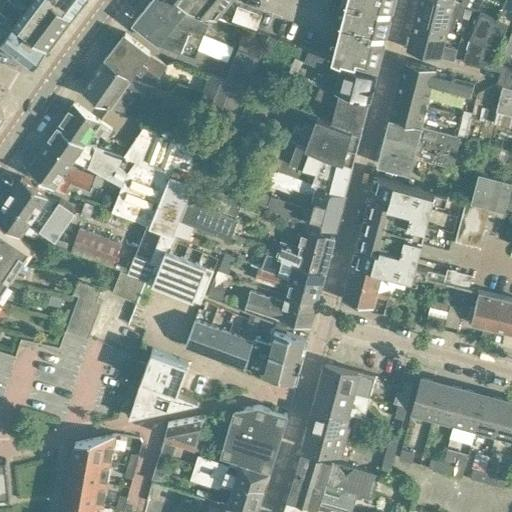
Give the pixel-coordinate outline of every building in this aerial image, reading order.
[(10,0),(16,4),(15,4),(24,11),(16,21),(15,22),(47,46),(61,28),(29,4),(30,3),(25,0),(10,0)] [(32,0),(30,3),(29,4),(61,28),(74,11),(60,0),(32,0)] [(60,0),(74,11),(83,0),(60,0)] [(182,13),(188,5),(181,0),(150,0),(150,1),(175,21),(204,32),(207,23),(182,13)] [(219,15),(226,4),(221,0),(181,0),(188,5),(219,15)] [(347,0),(347,5),(389,21),(394,0),(347,0)] [(420,0),(415,19),(447,27),(451,28),(454,17),(459,19),(460,15),(463,5),(463,3),(462,3),(455,0),(420,0)] [(462,0),(462,3),(473,7),(478,10),(482,0),(462,0)] [(511,0),(505,0),(504,3),(498,18),(508,22),(511,11),(511,0)] [(150,1),(134,21),(158,42),(160,40),(196,54),(204,32),(175,21),(150,1)] [(238,4),(233,19),(258,28),(263,13),(238,4)] [(387,32),(389,21),(347,5),(340,30),(335,50),(334,56),(311,47),(309,51),(326,58),(326,57),(342,63),(342,65),(347,67),(348,67),(376,76),(387,32)] [(34,64),(47,46),(15,22),(0,10),(0,20),(2,22),(1,22),(10,29),(2,40),(34,64)] [(511,66),(498,61),(493,59),(508,22),(498,18),(481,11),(470,39),(463,62),(501,71),(497,82),(504,85),(511,87),(511,66)] [(440,56),(447,27),(415,19),(408,48),(440,56)] [(511,28),(503,49),(499,57),(511,62),(511,53),(511,52),(511,28)] [(126,32),(105,57),(129,74),(135,67),(154,79),(165,62),(146,52),(148,49),(126,32)] [(240,47),(228,80),(247,87),(260,54),(240,47)] [(305,60),(339,75),(336,88),(370,100),(376,76),(348,67),(347,67),(342,65),(342,63),(326,57),(326,58),(309,51),(305,60)] [(171,90),(129,74),(105,57),(83,90),(107,102),(110,104),(125,111),(135,92),(144,96),(145,93),(162,99),(162,97),(165,98),(162,106),(203,121),(210,106),(198,101),(171,90)] [(405,59),(397,90),(429,98),(429,96),(462,105),(465,93),(470,95),(473,81),(436,71),(437,67),(405,59)] [(203,89),(198,101),(210,106),(221,110),(241,117),(244,110),(248,100),(252,89),(232,81),(209,73),(203,89)] [(178,82),(171,90),(184,95),(187,86),(178,82)] [(511,87),(504,85),(498,110),(499,110),(496,123),(511,126),(511,87)] [(320,86),(315,98),(322,101),(334,104),(330,120),(351,128),(360,131),(360,132),(361,132),(362,128),(370,100),(336,88),(330,90),(320,86)] [(252,89),(248,100),(255,103),(259,94),(260,92),(252,89)] [(397,90),(390,116),(422,124),(423,118),(455,126),(456,119),(452,118),(454,110),(427,103),(429,98),(397,90)] [(248,100),(244,110),(252,113),(255,103),(248,100)] [(122,185),(113,209),(162,229),(174,233),(181,213),(194,179),(201,182),(210,156),(195,150),(199,139),(150,121),(126,153),(99,142),(84,141),(94,128),(105,136),(112,127),(74,101),(48,139),(74,157),(89,165),(108,176),(122,185)] [(244,110),(241,117),(249,120),(252,113),(244,110)] [(295,123),(290,137),(353,162),(358,145),(361,132),(360,132),(360,131),(351,128),(330,120),(317,115),(313,125),(304,122),(303,125),(295,123)] [(460,135),(421,124),(390,116),(378,163),(408,170),(413,151),(425,154),(424,158),(452,165),(460,135)] [(290,137),(278,168),(308,179),(316,184),(346,193),(353,162),(290,137)] [(48,139),(28,167),(54,185),(64,189),(69,179),(90,186),(95,173),(69,164),(74,157),(48,139)] [(485,154),(511,161),(511,149),(488,143),(485,154)] [(262,165),(257,179),(291,191),(292,186),(306,191),(307,189),(316,193),(310,209),(271,194),(267,206),(302,220),(307,220),(337,227),(346,193),(316,184),(308,179),(278,168),(277,171),(262,165)] [(471,199),(491,204),(511,209),(511,179),(480,171),(471,199)] [(391,199),(372,194),(368,210),(439,229),(439,227),(427,224),(433,198),(446,202),(448,192),(378,174),(373,190),(392,194),(391,199)] [(22,176),(0,208),(0,217),(21,233),(22,231),(23,231),(34,238),(42,227),(55,236),(75,208),(60,198),(48,194),(41,189),(22,176)] [(194,179),(181,213),(198,220),(231,234),(233,230),(238,216),(236,215),(242,198),(201,182),(194,179)] [(252,187),(247,199),(266,206),(270,194),(252,187)] [(491,204),(471,199),(466,197),(455,238),(480,245),(491,204)] [(368,210),(360,242),(355,259),(353,259),(353,260),(384,268),(419,277),(420,274),(470,287),(473,274),(448,268),(447,274),(416,266),(422,242),(424,233),(437,237),(439,229),(368,210)] [(174,233),(173,234),(176,235),(190,240),(198,220),(181,213),(174,233)] [(20,234),(23,231),(22,231),(21,233),(0,218),(0,249),(19,262),(32,242),(20,234)] [(71,248),(113,265),(119,248),(122,242),(79,226),(71,248)] [(274,253),(294,261),(325,270),(335,234),(304,226),(298,250),(279,242),(274,253)] [(162,229),(158,240),(172,246),(176,235),(173,234),(174,233),(162,229)] [(135,253),(128,271),(134,273),(147,278),(146,280),(155,284),(169,250),(170,250),(172,246),(158,240),(150,260),(135,253)] [(0,249),(0,276),(6,281),(19,262),(0,249)] [(169,250),(155,284),(171,290),(175,280),(174,280),(180,265),(184,256),(170,250),(169,250)] [(269,250),(262,267),(290,278),(321,287),(325,270),(294,261),(274,253),(269,250)] [(175,280),(171,290),(185,295),(189,286),(186,285),(192,270),(195,271),(199,261),(184,256),(180,265),(174,280),(175,280)] [(346,286),(342,298),(372,306),(374,306),(376,296),(388,299),(389,295),(377,292),(381,277),(417,286),(419,277),(384,268),(353,260),(346,286)] [(189,286),(185,295),(201,301),(214,268),(199,261),(195,271),(192,270),(186,285),(189,286)] [(290,278),(259,266),(255,276),(277,285),(277,283),(288,286),(286,294),(317,302),(321,287),(290,278)] [(121,268),(112,291),(125,296),(134,273),(128,271),(121,268)] [(134,273),(125,296),(138,301),(146,280),(147,278),(134,273)] [(74,293),(79,295),(79,294),(97,300),(97,299),(102,288),(79,279),(74,293)] [(215,283),(211,295),(222,299),(226,287),(215,283)] [(311,325),(317,302),(286,294),(284,300),(251,291),(247,305),(284,318),(311,325)] [(511,331),(511,298),(479,291),(471,322),(505,330),(511,331)] [(75,305),(98,314),(102,301),(97,299),(97,300),(79,294),(79,295),(75,305)] [(52,295),(50,303),(62,306),(64,299),(52,295)] [(432,298),(427,319),(445,323),(450,303),(432,298)] [(93,325),(98,314),(75,305),(71,316),(93,325)] [(251,314),(243,335),(253,339),(254,337),(261,318),(251,314)] [(89,337),(93,325),(71,316),(66,329),(67,329),(89,337)] [(195,318),(186,343),(247,365),(249,356),(251,346),(253,339),(243,335),(196,319),(195,318)] [(268,361),(265,372),(296,380),(308,337),(291,332),(292,327),(278,322),(273,342),(254,337),(253,339),(249,356),(268,361)] [(511,331),(505,330),(502,343),(511,345),(511,331)] [(153,347),(147,362),(183,376),(189,361),(153,347)] [(370,396),(376,374),(326,361),(320,383),(370,396)] [(147,362),(142,377),(177,391),(183,376),(147,362)] [(411,413),(432,418),(442,381),(421,376),(411,413)] [(133,405),(130,415),(199,400),(177,391),(142,377),(133,405)] [(453,424),(463,387),(442,381),(432,418),(453,424)] [(397,389),(394,402),(399,403),(407,406),(413,384),(404,382),(402,391),(397,389)] [(315,404),(352,413),(365,416),(370,396),(320,383),(315,404)] [(484,392),(475,390),(463,387),(453,424),(474,430),(484,392)] [(495,435),(505,398),(484,392),(474,430),(495,435)] [(511,399),(505,398),(495,435),(511,439),(511,399)] [(404,418),(407,406),(399,403),(395,416),(404,418)] [(259,404),(254,405),(235,408),(221,454),(240,459),(270,469),(288,413),(259,404)] [(315,404),(309,424),(346,434),(352,413),(315,404)] [(169,422),(165,435),(176,439),(196,444),(204,414),(168,421),(169,422)] [(303,446),(306,447),(341,456),(346,434),(309,424),(306,436),(303,446)] [(73,454),(111,461),(116,432),(76,441),(75,447),(73,454)] [(391,432),(388,445),(396,447),(399,435),(391,432)] [(160,454),(170,457),(176,439),(165,435),(160,454)] [(393,460),(396,447),(388,445),(384,458),(393,460)] [(414,452),(402,449),(399,457),(412,461),(414,452)] [(302,450),(298,466),(301,467),(303,471),(302,475),(327,482),(327,483),(359,492),(372,495),(378,472),(353,464),(344,472),(337,464),(340,461),(334,459),(302,450)] [(128,463),(136,466),(139,454),(131,452),(128,463)] [(477,452),(473,467),(486,471),(490,456),(477,452)] [(170,457),(160,454),(160,453),(152,479),(153,480),(162,483),(170,457)] [(264,486),(270,469),(240,459),(238,466),(200,453),(196,464),(264,486)] [(108,482),(111,461),(73,454),(70,475),(108,482)] [(429,465),(442,468),(444,460),(431,457),(429,465)] [(6,458),(0,458),(0,495),(9,495),(9,499),(10,498),(6,458)] [(444,460),(442,468),(455,472),(457,463),(444,460)] [(133,477),(136,466),(128,463),(125,475),(133,477)] [(256,511),(264,486),(196,464),(192,477),(218,486),(220,481),(233,485),(227,503),(256,511)] [(471,476),(484,479),(486,471),(473,468),(471,476)] [(486,471),(484,479),(496,483),(499,474),(486,471)] [(296,473),(287,498),(318,508),(319,504),(327,506),(347,511),(349,511),(351,504),(353,496),(357,497),(359,492),(327,483),(327,482),(302,475),(296,473)] [(104,503),(108,482),(70,475),(66,496),(104,503)] [(117,505),(125,508),(128,496),(120,494),(117,505)] [(63,511),(102,511),(104,503),(66,496),(63,511)] [(318,508),(287,498),(282,511),(346,511),(347,511),(327,506),(319,504),(318,508)] [(206,511),(242,511),(209,502),(206,511)]
